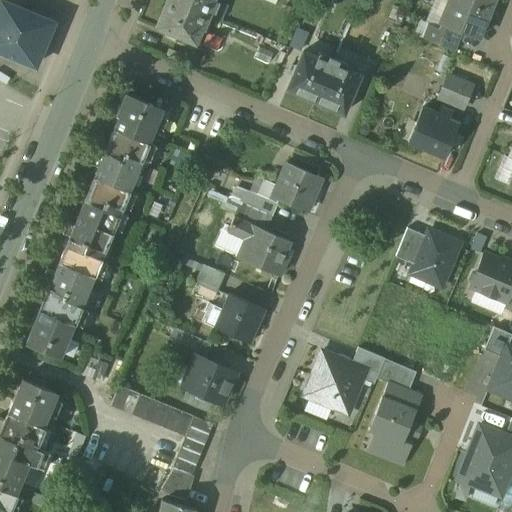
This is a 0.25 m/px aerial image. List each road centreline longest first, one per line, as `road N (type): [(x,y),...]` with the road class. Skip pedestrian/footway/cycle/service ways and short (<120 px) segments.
road 1 (residential): [(237,437),(363,160)]
road 2 (residential): [(92,45),(363,160)]
road 3 (tertiary): [(0,267),(92,45)]
road 4 (residential): [(237,437),(406,511)]
road 5 (residential): [(363,160),(511,225)]
road 6 (residential): [(465,399),(420,511)]
